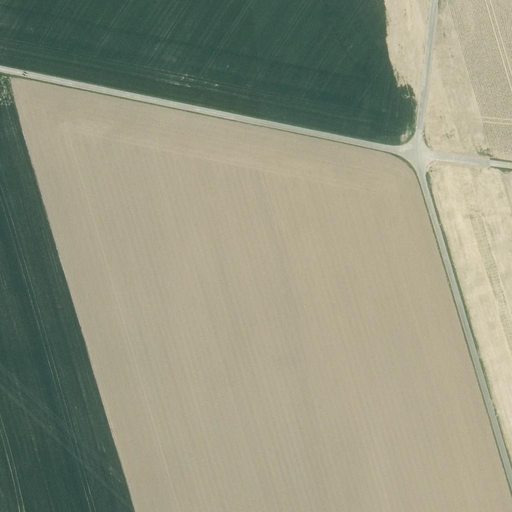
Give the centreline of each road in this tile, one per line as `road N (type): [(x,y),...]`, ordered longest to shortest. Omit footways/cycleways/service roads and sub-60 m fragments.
road 1 (unclassified): [(0,68),(416,153)]
road 2 (unclassified): [(416,153),(511,480)]
road 3 (unclassified): [(434,0),(416,153)]
